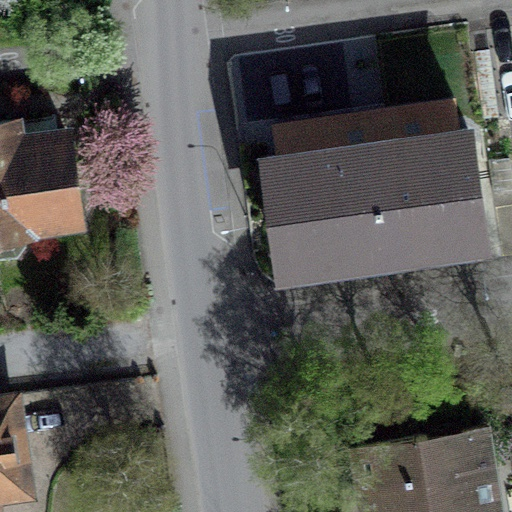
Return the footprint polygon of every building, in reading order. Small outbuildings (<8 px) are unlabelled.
[(80,108),(0,119),(0,252),(99,238),(80,108)] [(486,120),(269,150),(288,288),(505,258),(486,120)] [(17,388),(0,389),(0,495),(32,491),(17,388)] [(502,440),(509,494),(511,494),(511,410),(499,412),(502,440)] [(510,511),(509,494),(502,440),(357,456),(363,511),(510,511)]
